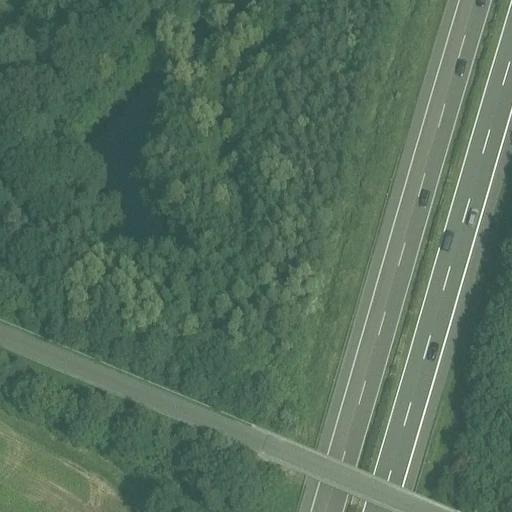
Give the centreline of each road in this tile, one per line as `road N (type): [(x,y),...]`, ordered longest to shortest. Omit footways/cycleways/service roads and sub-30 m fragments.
road 1 (motorway): [(463,0),(315,511)]
road 2 (residential): [(0,329),(396,511)]
road 3 (motorway): [(391,511),(511,94)]
